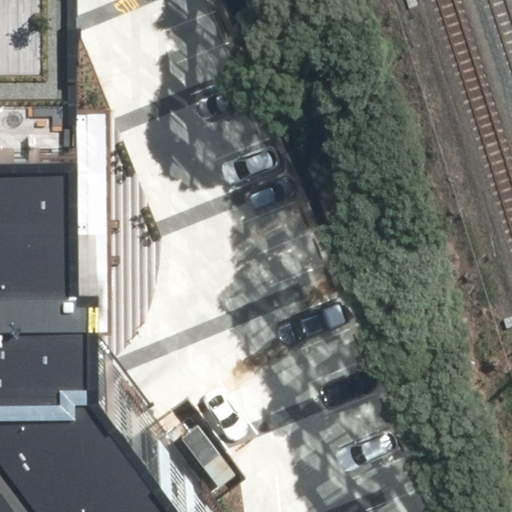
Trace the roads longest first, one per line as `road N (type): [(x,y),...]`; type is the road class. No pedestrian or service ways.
road 1 (unknown): [(254,186),(0,286)]
road 2 (unknown): [(326,421),(95,511)]
